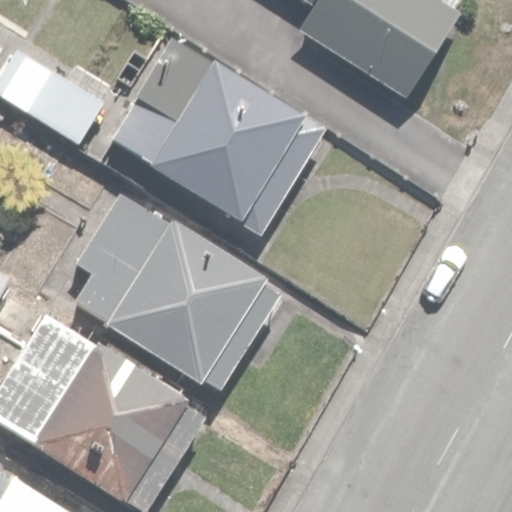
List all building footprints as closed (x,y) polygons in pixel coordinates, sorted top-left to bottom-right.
[(302,0),(289,22),(402,93),(454,11),(437,0),(302,0)] [(318,127),(160,35),(96,143),(229,221),(238,206),(264,222),(318,127)] [(106,103),(12,40),(0,57),(0,101),(27,120),(8,148),(46,174),(68,142),(76,147),(106,103)] [(280,290),(110,192),(67,266),(82,274),(63,307),(218,396),(280,290)] [(144,511),(205,411),(39,312),(0,376),(0,429),(138,511),(144,511)] [(66,511),(0,476),(0,511),(66,511)]
